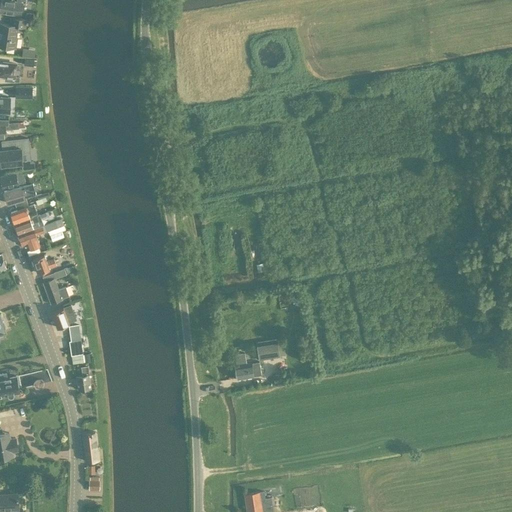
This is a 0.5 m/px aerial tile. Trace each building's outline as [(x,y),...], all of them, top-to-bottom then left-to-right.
[(6,0),(1,0),(0,8),(0,12),(12,14),(21,15),(22,2),(26,3),(25,0),(14,0),(15,1),(6,0)] [(0,31),(1,31),(0,35),(0,45),(16,48),(17,37),(16,37),(18,26),(25,27),(26,20),(13,18),(12,25),(0,23),(0,24),(0,31)] [(0,62),(0,75),(5,76),(5,80),(13,81),(20,82),(22,66),(16,65),(16,64),(0,62)] [(16,87),(16,97),(32,98),(32,87),(16,87)] [(10,97),(0,96),(0,112),(9,112),(10,97)] [(24,127),(23,122),(18,122),(9,123),(8,119),(0,119),(0,137),(6,137),(6,130),(19,128),(24,127)] [(0,163),(0,164),(1,166),(9,165),(10,167),(16,166),(16,164),(22,163),(23,163),(21,150),(29,149),(28,138),(2,141),(3,154),(0,154),(0,163)] [(23,163),(22,163),(22,170),(35,168),(34,162),(31,162),(23,163)] [(16,173),(0,177),(3,188),(25,182),(23,172),(16,173)] [(22,186),(4,192),(8,203),(14,201),(16,207),(28,203),(26,197),(25,198),(25,197),(37,194),(33,183),(22,187),(22,186)] [(17,210),(11,212),(15,223),(30,218),(38,215),(34,204),(29,206),(28,203),(16,207),(17,210)] [(30,218),(15,223),(19,234),(34,228),(44,224),(42,220),(40,214),(38,215),(30,218)] [(34,228),(19,234),(23,245),(27,243),(29,249),(40,245),(37,239),(38,239),(36,235),(45,232),(49,231),(57,227),(62,226),(59,219),(55,221),(42,226),(34,229),(34,228)] [(44,254),(33,258),(38,273),(50,269),(49,267),(56,265),(54,259),(54,258),(47,261),(44,254)] [(266,263),(256,265),(258,272),(268,270),(266,263)] [(51,302),(61,299),(69,296),(66,286),(58,289),(54,279),(66,274),(64,269),(54,273),(43,277),(45,283),(44,283),(51,302)] [(71,305),(52,312),(58,328),(69,323),(69,322),(76,320),(71,305)] [(78,325),(69,326),(71,341),(69,341),(71,355),(82,354),(78,325)] [(260,359),(280,356),(277,339),(257,343),(260,359)] [(83,355),(72,357),(73,364),(84,362),(83,355)] [(262,375),(259,361),(257,362),(235,365),(238,378),(254,376),(262,375)] [(84,375),(76,376),(78,389),(91,387),(88,366),(83,367),(84,375)] [(0,395),(8,394),(8,395),(9,395),(9,396),(10,396),(10,397),(11,397),(12,397),(12,396),(13,396),(13,395),(14,395),(14,394),(14,393),(19,392),(19,390),(18,386),(16,375),(7,377),(6,372),(0,373),(0,395)] [(86,461),(98,460),(95,432),(83,433),(86,461)] [(0,459),(11,458),(10,454),(16,453),(15,441),(9,442),(9,436),(0,436),(0,459)] [(264,491),(244,494),(247,511),(273,511),(271,497),(265,498),(264,491)] [(18,493),(0,493),(0,511),(11,511),(11,509),(19,509),(18,493)]
